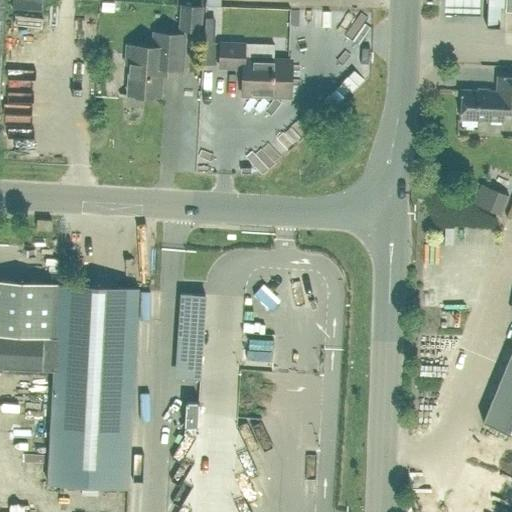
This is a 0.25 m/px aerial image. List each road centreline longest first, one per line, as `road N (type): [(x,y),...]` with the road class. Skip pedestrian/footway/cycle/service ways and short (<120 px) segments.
road 1 (unclassified): [(379,211),(0,194)]
road 2 (tertiary): [(380,511),(390,260),(379,211)]
road 3 (unknown): [(511,279),(450,420),(425,439),(383,452)]
road 4 (tertiary): [(379,211),(407,0)]
